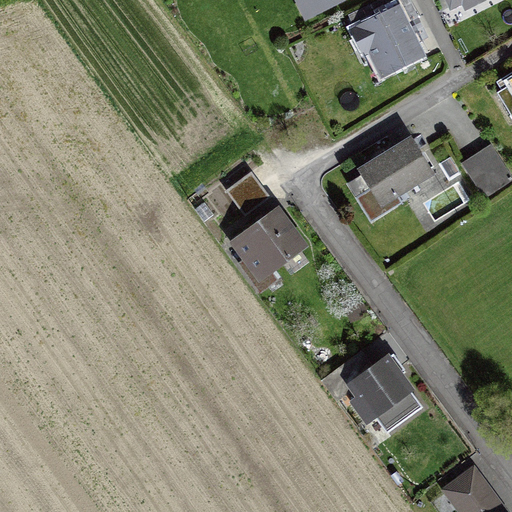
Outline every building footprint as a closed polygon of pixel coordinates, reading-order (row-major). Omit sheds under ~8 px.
[(295,0),(304,17),(337,0),(295,0)] [(393,0),(384,0),(349,17),(378,79),(421,59),(393,0)] [(511,74),(494,85),(511,117),(511,74)] [(410,143),(360,174),(368,188),(355,196),(371,222),(402,202),(399,196),(431,176),(410,143)] [(511,177),(490,147),(462,166),(485,200),(511,181),(511,177)] [(279,216),(238,246),(231,251),(260,291),(278,278),(274,273),(304,250),(279,216)] [(361,396),(353,402),(366,419),(373,414),(387,432),(422,406),(396,372),(403,367),(393,354),(373,368),(361,351),(322,380),(334,396),(351,383),(361,396)] [(499,511),(472,476),(447,495),(460,511),(499,511)]
